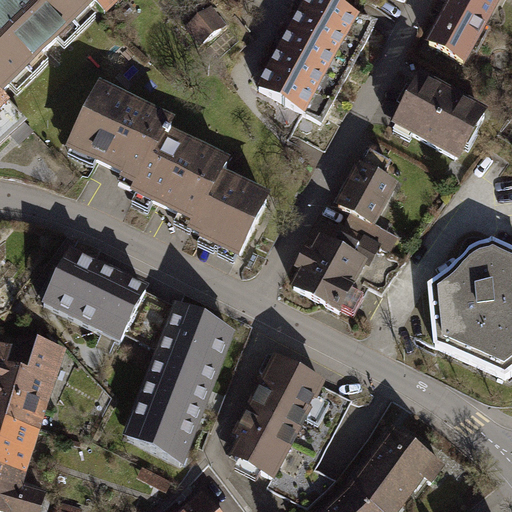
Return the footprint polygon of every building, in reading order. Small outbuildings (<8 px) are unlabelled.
[(92,0),(5,0),(2,3),(49,49),(96,4),(92,0)] [(92,0),(96,4),(106,14),(121,0),(92,0)] [(364,22),(322,0),(311,0),(303,15),(353,43),(364,22)] [(508,0),(455,0),(450,10),(490,32),(508,0)] [(0,5),(0,93),(2,96),(49,49),(2,3),(0,5)] [(490,32),(450,10),(428,49),(468,71),(490,32)] [(226,33),(208,14),(181,39),(199,58),(226,33)] [(353,43),(303,15),(292,35),(342,63),(353,43)] [(342,63),(292,35),(281,56),(331,83),(342,63)] [(331,83),(281,56),(270,76),(320,103),(331,83)] [(320,103),(270,76),(259,96),(309,123),(320,103)] [(483,126),(416,87),(385,140),(452,179),(483,126)] [(170,132),(97,95),(62,163),(135,200),(164,142),(170,132)] [(0,147),(26,123),(8,103),(0,110),(0,147)] [(164,142),(135,200),(129,211),(191,243),(220,186),(226,174),(164,142)] [(387,175),(363,161),(332,216),(347,224),(341,235),(377,255),(388,261),(396,247),(373,234),(395,196),(380,187),(387,175)] [(220,186),(191,243),(187,251),(233,275),(267,210),(220,186)] [(329,255),(317,248),(308,263),(302,259),(288,283),(295,287),(288,300),(334,326),(363,273),(366,274),(377,255),(341,235),(329,255)] [(511,250),(492,241),(429,287),(435,349),(507,381),(511,376),(511,250)] [(147,296),(69,258),(46,304),(124,343),(127,338),(147,296)] [(147,296),(127,338),(162,356),(179,313),(147,296)] [(230,338),(179,313),(162,356),(128,442),(179,468),(230,338)] [(0,409),(43,422),(61,359),(32,350),(28,364),(21,362),(8,403),(0,400),(0,409)] [(0,400),(8,403),(21,362),(0,355),(0,400)] [(322,385),(269,357),(260,374),(269,378),(237,440),(244,443),(235,461),(272,481),(322,386),(322,385)] [(353,403),(322,386),(272,481),(267,490),(308,511),(337,483),(316,472),(353,403)] [(0,431),(37,443),(43,422),(0,409),(0,431)] [(3,475),(25,482),(37,443),(0,431),(0,454),(8,457),(3,475)] [(351,495),(374,511),(398,511),(423,480),(430,486),(443,470),(396,435),(351,495)] [(0,484),(3,475),(8,457),(0,454),(0,484)] [(3,475),(0,484),(0,511),(40,511),(44,498),(22,491),(25,482),(3,475)] [(374,511),(351,495),(332,511),(374,511)] [(211,511),(203,502),(191,511),(211,511)]
